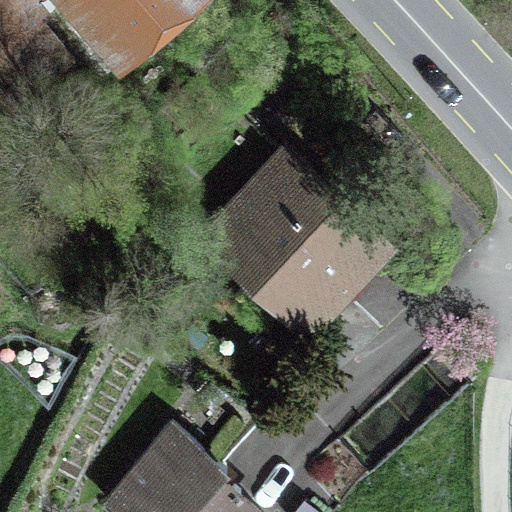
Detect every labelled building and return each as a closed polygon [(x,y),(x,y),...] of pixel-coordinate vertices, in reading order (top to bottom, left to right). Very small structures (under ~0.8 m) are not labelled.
[(62,63),(7,0),(0,0),(0,94),(10,107),(62,63)] [(177,0),(87,0),(126,44),(177,0)] [(305,0),(270,0),(252,19),(333,102),(364,71),(305,0)] [(285,150),(218,222),(247,248),(237,259),(307,323),(384,240),(285,150)] [(224,463),(172,421),(109,497),(126,511),(259,511),(214,475),(224,463)]
